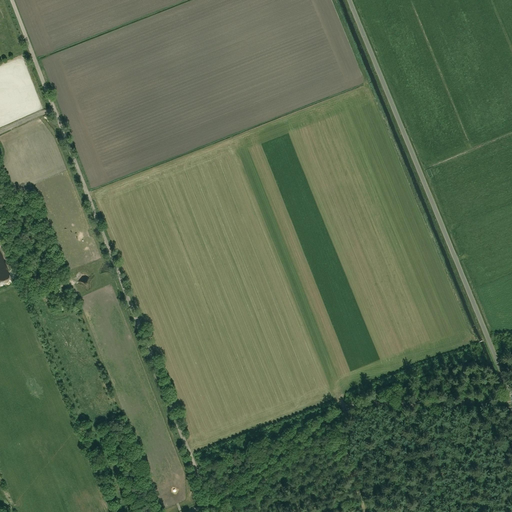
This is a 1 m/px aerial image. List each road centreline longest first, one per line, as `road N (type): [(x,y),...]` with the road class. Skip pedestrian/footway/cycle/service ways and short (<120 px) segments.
road 1 (track): [(12,0),(207,504)]
road 2 (unclassified): [(511,398),(349,0)]
road 3 (unclassified): [(191,511),(355,405),(511,400)]
